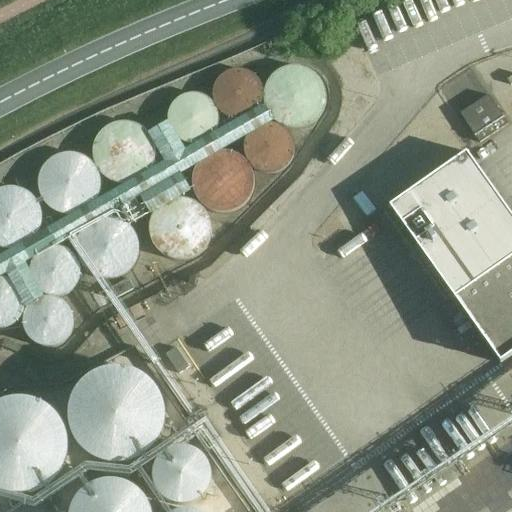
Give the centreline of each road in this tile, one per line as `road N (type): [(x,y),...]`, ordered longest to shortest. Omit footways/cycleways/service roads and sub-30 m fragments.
road 1 (secondary): [(0,102),(229,0)]
road 2 (unknown): [(367,470),(421,403),(445,391),(465,390),(478,400),(511,445)]
